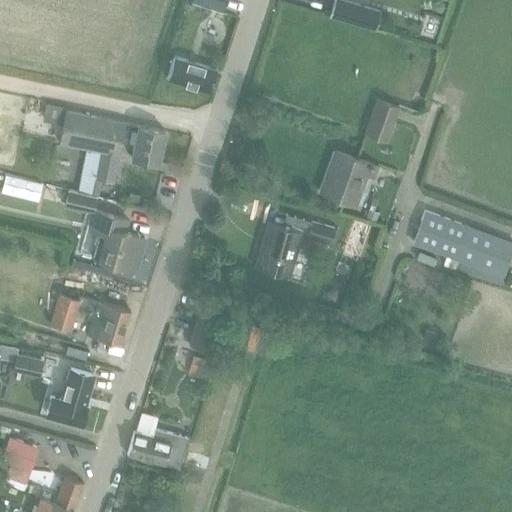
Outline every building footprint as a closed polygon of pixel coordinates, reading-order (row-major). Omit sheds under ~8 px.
[(191,0),(191,2),(223,12),(226,0),(191,0)] [(333,0),(329,15),(374,30),(380,13),(342,0),(333,0)] [(440,6),(435,25),(450,29),(455,11),(440,6)] [(167,78),(209,91),(216,69),(174,56),(167,78)] [(365,132),(384,139),(386,139),(398,107),(377,99),(365,132)] [(131,156),(139,158),(158,162),(165,131),(65,110),(59,139),(87,145),(77,192),(93,196),(97,178),(114,182),(123,138),(134,141),(131,156)] [(320,192),(339,199),(353,204),(364,175),(372,178),(376,166),(335,151),(320,192)] [(19,168),(15,183),(53,195),(58,181),(19,168)] [(68,189),(64,206),(87,211),(88,208),(92,209),(95,196),(93,196),(77,192),(68,189)] [(100,258),(115,262),(134,268),(140,249),(135,247),(138,235),(124,231),(127,219),(97,210),(91,230),(106,234),(100,258)] [(410,244),(501,277),(511,245),(511,242),(423,210),(410,244)] [(255,266),(274,272),(289,276),(302,231),(267,221),(255,266)] [(307,236),(330,243),(334,227),(311,221),(307,236)] [(47,255),(37,259),(46,280),(55,276),(47,255)] [(85,266),(83,277),(101,281),(103,270),(85,266)] [(89,335),(100,339),(119,344),(130,310),(80,295),(79,298),(61,293),(51,325),(73,332),(80,310),(95,314),(89,335)] [(189,344),(212,351),(224,311),(201,304),(189,344)] [(230,357),(249,363),(260,327),(241,321),(230,357)] [(13,368),(39,374),(42,359),(16,353),(13,368)] [(44,369),(58,374),(61,364),(46,360),(44,369)] [(50,395),(45,412),(81,422),(86,405),(83,404),(92,373),(70,367),(61,398),(50,395)] [(127,454),(146,460),(178,469),(188,438),(154,429),(152,436),(133,431),(127,454)] [(203,440),(198,456),(221,463),(226,448),(203,440)] [(26,471),(41,472),(42,460),(28,458),(26,471)] [(40,496),(34,511),(71,511),(83,482),(64,475),(54,502),(40,496)]
